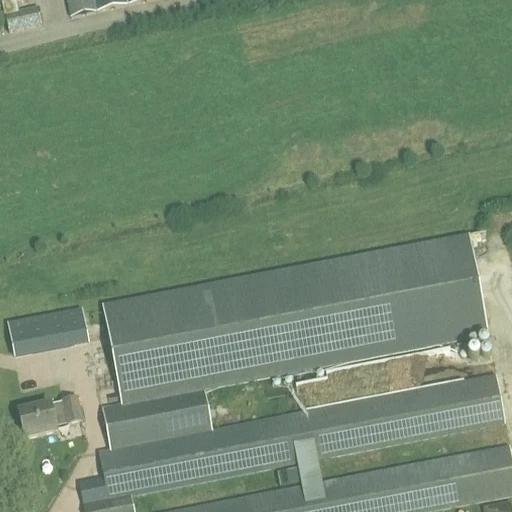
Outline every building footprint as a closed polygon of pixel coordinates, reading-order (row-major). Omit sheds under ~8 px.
[(0,0),(0,1),(1,1),(8,35),(42,27),(38,10),(18,14),(15,0),(16,0),(0,0)] [(65,0),(70,19),(159,0),(65,0)] [(470,241),(102,313),(121,409),(204,393),(489,338),(470,241)] [(7,326),(13,358),(88,344),(82,312),(7,326)] [(159,442),(110,452),(98,454),(107,502),(108,504),(130,500),(263,474),(504,427),(494,377),(253,424),(211,432),(159,442)] [(102,413),(110,452),(159,442),(211,432),(204,393),(121,409),(102,413)] [(24,441),(56,434),(52,418),(64,415),(67,426),(82,423),(77,400),(18,414),(24,441)] [(442,511),(511,498),(511,466),(508,446),(246,498),(178,511),(442,511)] [(132,511),(130,500),(108,504),(107,502),(83,507),(83,511),(132,511)]
